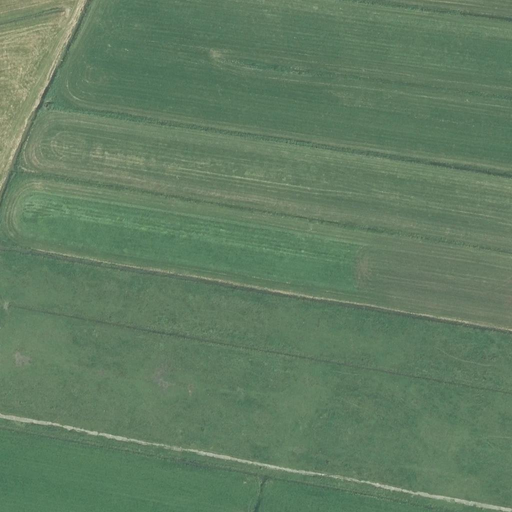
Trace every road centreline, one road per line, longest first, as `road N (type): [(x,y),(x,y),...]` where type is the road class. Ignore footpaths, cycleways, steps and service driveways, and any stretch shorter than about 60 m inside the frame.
road 1 (track): [(0,415),(511,510)]
road 2 (track): [(79,0),(0,178)]
